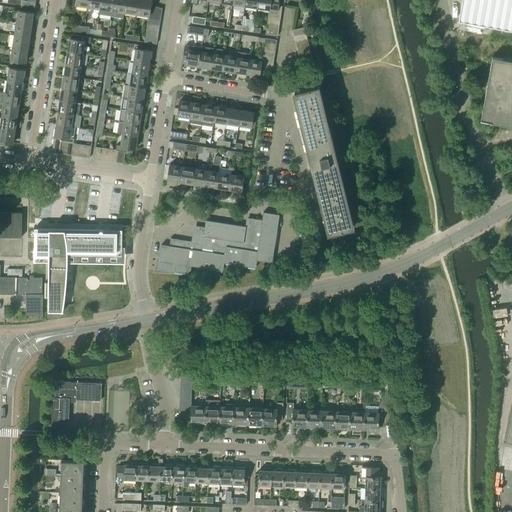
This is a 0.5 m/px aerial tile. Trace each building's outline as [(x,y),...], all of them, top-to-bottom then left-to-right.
[(88,0),(87,6),(86,12),(92,13),(93,7),(100,8),(100,0),(88,0)] [(111,16),(113,0),(100,0),(100,8),(99,14),(111,16)] [(124,12),(125,0),(113,0),(111,16),(123,18),(124,12)] [(136,14),(138,0),(125,0),(124,12),(136,14)] [(149,16),(149,12),(150,6),(150,0),(138,0),(136,14),(149,16)] [(278,0),(258,0),(257,8),(269,10),(270,5),(278,6),(278,0)] [(511,0),(461,0),(457,21),(511,30),(511,0)] [(16,24),(31,26),(33,14),(18,11),(16,24)] [(193,16),(192,23),(205,25),(206,18),(193,16)] [(29,38),(31,26),(16,24),(14,36),(29,38)] [(83,33),(84,26),(72,24),(71,27),(71,31),(70,31),(83,33)] [(203,35),(204,29),(188,26),(187,33),(203,35)] [(294,36),(305,33),(304,27),(292,30),(294,36)] [(96,34),(108,36),(109,31),(102,30),(101,29),(97,28),(96,34)] [(295,41),(307,39),(305,33),(294,36),(295,41)] [(27,50),(29,38),(14,36),(13,48),(27,50)] [(67,51),(83,54),(84,42),(89,42),(90,38),(74,36),(73,40),(69,39),(67,51)] [(297,47),(308,44),(307,39),(295,41),(297,47)] [(298,53),(310,50),(308,44),(297,47),(298,53)] [(186,45),(183,62),(186,62),(186,64),(198,66),(200,51),(201,51),(202,46),(201,46),(201,48),(186,45)] [(200,51),(198,66),(210,68),(213,53),(213,48),(202,46),(201,51),(200,51)] [(25,63),(27,50),(13,48),(11,61),(25,63)] [(213,53),(210,68),(222,70),(225,55),(226,50),(213,48),(213,53)] [(135,49),(134,61),(149,64),(150,52),(135,49)] [(300,58),(311,56),(310,50),(298,53),(300,58)] [(81,66),(83,54),(67,51),(66,63),(81,66)] [(236,57),(234,72),(247,73),(249,59),(250,53),(237,52),(236,57)] [(225,55),(222,70),(234,72),(236,57),(225,55)] [(301,64),(313,61),(311,56),(300,58),(301,64)] [(511,60),(492,57),(481,120),(490,122),(490,123),(511,126),(511,60)] [(249,59),(247,73),(259,75),(260,68),(261,62),(261,61),(249,59)] [(134,61),(132,74),(147,76),(149,64),(134,61)] [(313,61),(301,64),(302,70),(314,67),(313,61)] [(79,78),(81,66),(66,63),(64,75),(79,78)] [(7,81),(22,83),(24,71),(9,69),(7,81)] [(132,74),(130,86),(145,88),(147,76),(132,74)] [(77,90),(79,78),(64,75),(62,87),(77,90)] [(20,95),(22,83),(7,81),(5,93),(20,95)] [(354,226),(319,85),(305,88),(304,82),(292,85),(294,91),(292,92),(327,233),(354,226)] [(123,97),(128,98),(143,100),(145,88),(130,86),(125,85),(123,97)] [(75,102),(77,90),(62,87),(60,99),(75,102)] [(18,107),(20,95),(5,93),(3,105),(18,107)] [(123,97),(121,109),(126,110),(141,112),(143,100),(128,98),(123,97)] [(75,102),(60,99),(58,111),(79,115),(79,111),(81,103),(75,102)] [(174,115),(178,115),(178,116),(190,118),(192,103),(180,101),(179,109),(175,108),(174,115)] [(201,125),(204,105),(192,103),(190,118),(189,123),(201,125)] [(16,119),(18,107),(3,105),(2,117),(16,119)] [(214,121),(216,107),(204,105),(201,125),(213,127),(214,121)] [(226,123),(229,108),(216,107),(214,121),(226,123)] [(239,125),(241,110),(229,108),(226,123),(239,125)] [(121,109),(119,121),(124,122),(139,124),(141,112),(126,110),(121,109)] [(241,110),(239,125),(251,127),(253,112),(241,110)] [(79,115),(58,111),(56,123),(71,126),(71,127),(79,128),(81,116),(79,115)] [(0,129),(15,131),(16,119),(2,117),(0,128),(0,129)] [(119,121),(117,133),(122,134),(138,137),(139,124),(124,122),(119,121)] [(70,138),(71,127),(71,126),(56,123),(52,149),(60,150),(61,141),(67,142),(73,143),(74,138),(70,138)] [(13,143),(15,131),(0,129),(0,144),(6,146),(6,142),(13,143)] [(170,138),(174,138),(187,140),(188,133),(171,131),(170,138)] [(115,144),(115,149),(119,150),(125,151),(125,153),(133,154),(134,148),(136,149),(138,137),(122,134),(121,145),(115,144)] [(173,142),(172,148),(185,150),(186,144),(173,142)] [(186,144),(185,150),(197,152),(198,145),(191,144),(186,144)] [(180,181),(182,167),(170,165),(167,179),(180,181)] [(192,183),(194,168),(182,167),(180,181),(192,183)] [(204,185),(207,170),(194,168),(192,183),(204,185)] [(217,187),(219,172),(207,170),(204,185),(217,187)] [(229,189),(231,174),(219,172),(217,187),(229,189)] [(231,174),(229,189),(241,190),(242,183),(243,176),(231,174)] [(0,212),(0,236),(21,237),(22,212),(0,212)] [(162,245),(158,269),(190,274),(191,265),(223,270),(224,262),(255,267),(256,259),(272,262),(279,214),(263,212),(262,219),(246,217),(245,227),(206,221),(205,228),(197,227),(194,242),(171,238),(169,246),(162,245)] [(48,297),(47,312),(62,312),(65,295),(66,278),(67,261),(67,254),(122,255),(122,229),(49,228),(49,229),(34,228),(34,261),(48,261),(48,282),(45,282),(44,297),(48,297)] [(0,293),(25,294),(25,315),(42,315),(42,294),(41,294),(42,278),(25,278),(17,277),(0,276),(0,293)] [(221,381),(221,375),(206,374),(206,380),(214,380),(213,383),(220,384),(221,381)] [(235,383),(235,376),(221,375),(221,381),(227,381),(235,383)] [(322,379),(322,385),(329,385),(329,388),(337,388),(337,380),(329,380),(322,379)] [(52,397),(51,422),(68,422),(69,402),(76,402),(76,399),(100,400),(101,383),(53,381),(52,390),(55,390),(55,397),(52,397)] [(364,411),(364,429),(369,429),(369,430),(376,430),(376,429),(378,429),(378,422),(392,422),(389,395),(384,395),(378,406),(378,411),(364,411)] [(205,405),(205,422),(210,423),(210,424),(217,424),(217,423),(219,423),(220,405),(220,403),(220,400),(206,400),(206,405),(205,405)] [(263,407),(262,425),(267,425),(267,426),(274,427),(274,425),(276,425),(277,418),(282,418),(283,403),(277,402),(276,407),(263,407)] [(287,403),(286,418),(292,418),(292,426),(294,426),(294,428),(301,428),(301,426),(306,426),(307,409),(293,408),(293,403),(287,403)] [(191,411),(190,422),(192,422),(192,423),(199,424),(199,422),(205,422),(205,405),(191,404),(191,405),(191,411)] [(220,405),(219,423),(220,423),(220,425),(228,425),(228,423),(233,424),(234,406),(234,405),(226,404),(225,405),(220,405)] [(234,406),(233,424),(238,424),(238,425),(246,426),(246,424),(248,424),(248,406),(234,406)] [(248,406),(248,424),(249,424),(249,426),(256,426),(256,424),(262,425),(263,407),(248,406)] [(307,409),(306,426),(312,427),(312,428),(319,428),(319,427),(321,427),(321,409),(307,409)] [(321,409),(321,427),(322,427),(322,429),(330,429),(330,427),(335,427),(336,410),(321,409)] [(336,410),(335,427),(340,428),(340,429),(348,429),(348,428),(349,428),(350,410),(336,410)] [(350,410),(349,428),(351,428),(351,430),(358,430),(358,428),(364,429),(364,411),(350,410)] [(65,443),(65,452),(74,452),(74,443),(65,443)] [(81,511),(84,460),(61,459),(59,511),(81,511)] [(135,479),(136,463),(124,462),(124,467),(118,466),(118,477),(123,477),(123,479),(135,479)] [(147,480),(148,463),(136,463),(135,479),(147,480)] [(159,480),(160,464),(148,463),(147,480),(159,480)] [(171,481),(172,464),(160,464),(159,480),(171,481)] [(183,481),(184,465),(172,464),(171,481),(183,481)] [(195,482),(196,465),(184,465),(183,481),(183,487),(188,487),(188,481),(195,482)] [(207,482),(208,466),(196,465),(195,482),(207,482)] [(219,483),(220,466),(208,466),(207,482),(219,483)] [(231,483),(232,467),(220,466),(219,483),(231,483)] [(247,478),(244,478),(244,467),(232,467),(231,483),(243,483),(243,486),(247,486),(247,478)] [(366,476),(365,488),(382,489),(382,488),(380,488),(380,484),(382,485),(382,476),(378,476),(379,468),(362,467),(362,476),(366,476)] [(270,485),(271,468),(259,468),(258,484),(270,485)] [(282,485),(283,469),(271,468),(270,485),(282,485)] [(295,486),(295,469),(283,469),(282,485),(295,486)] [(295,469),(295,486),(295,490),(306,491),(307,486),(307,470),(295,469)] [(319,487),(319,470),(307,470),(307,486),(319,487)] [(331,487),(331,471),(319,470),(319,487),(331,487)] [(331,471),(331,487),(343,487),(343,471),(331,471)] [(365,488),(365,500),(382,501),(380,500),(380,497),(382,497),(382,489),(365,488)] [(359,511),(365,511),(364,511),(379,511),(379,509),(381,509),(382,501),(365,500),(365,504),(364,504),(360,507),(359,511)]
